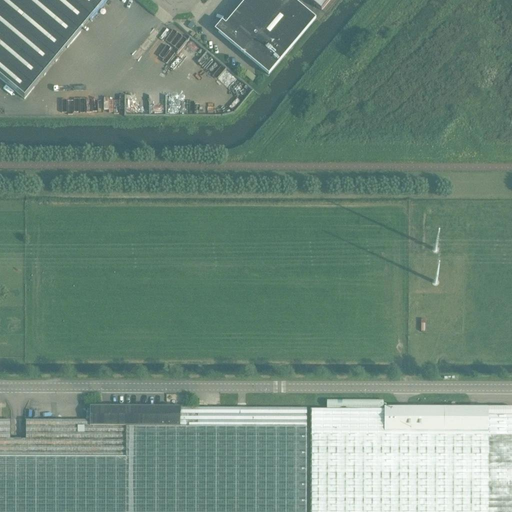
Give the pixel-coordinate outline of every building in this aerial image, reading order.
[(0,0),(0,79),(24,100),(107,0),(0,0)] [(268,76),(316,19),(292,0),(245,0),(225,25),(221,22),(214,30),(268,76)] [(330,0),(307,0),(321,11),(330,0)] [(90,407),(89,407),(90,421),(90,428),(96,428),(126,428),(180,428),(180,408),(180,407),(90,407)] [(0,511),(306,511),(306,409),(246,409),(235,409),(180,408),(180,428),(126,428),(126,459),(0,458),(0,511)] [(487,417),(511,417),(511,408),(487,409),(384,408),(384,410),(384,435),(486,436),(487,417)] [(384,435),(384,410),(311,410),(310,511),(511,511),(511,417),(487,417),(486,436),(384,435)] [(0,458),(126,459),(126,428),(96,428),(90,428),(90,421),(26,421),(26,440),(10,440),(10,421),(0,420),(0,458)]
